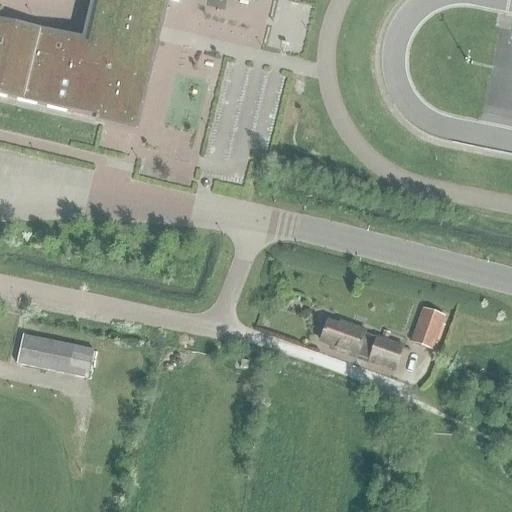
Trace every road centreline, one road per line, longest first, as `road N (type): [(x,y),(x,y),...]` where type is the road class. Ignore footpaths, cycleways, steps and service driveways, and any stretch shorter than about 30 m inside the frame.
road 1 (unclassified): [(254,216),(511,279)]
road 2 (unclassified): [(0,202),(102,194),(254,216)]
road 3 (unclassified): [(214,325),(0,284)]
road 4 (unclassified): [(402,394),(214,325)]
